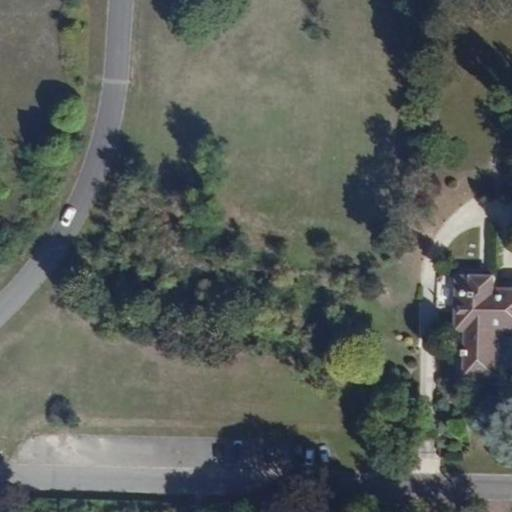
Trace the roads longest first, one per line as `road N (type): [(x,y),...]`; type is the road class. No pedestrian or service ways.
road 1 (residential): [(511,483),(0,476)]
road 2 (residential): [(124,0),(117,97),(96,188),(0,310)]
